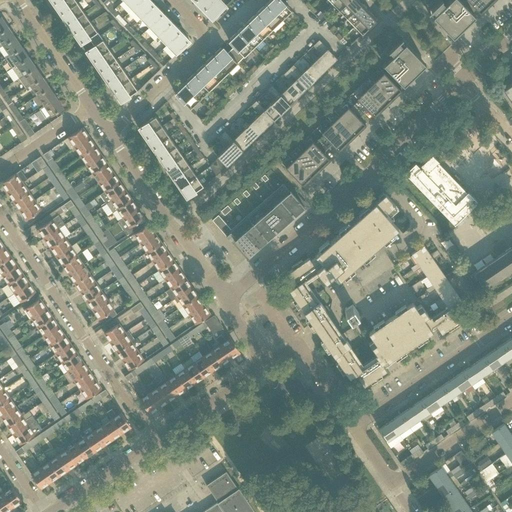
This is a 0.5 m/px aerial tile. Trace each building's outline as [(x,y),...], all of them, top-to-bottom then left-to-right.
[(60,15),(77,3),(75,0),(59,0),(53,5),(58,11),(60,13),(59,14),(60,15)] [(123,0),(124,0),(132,9),(141,0),(123,0)] [(141,0),(132,9),(141,18),(155,5),(150,0),(141,0)] [(195,0),(194,1),(203,10),(213,0),(195,0)] [(212,19),(226,6),(220,0),(213,0),(203,10),(212,19)] [(269,0),(265,4),(267,6),(281,21),(291,11),(280,0),(269,0)] [(334,0),(332,3),(339,11),(350,0),(334,0)] [(350,0),(339,11),(347,18),(362,4),(358,0),(350,0)] [(453,37),(475,15),(472,12),(476,8),(467,0),(448,0),(445,3),(442,0),(440,0),(428,12),(428,13),(432,9),(435,13),(433,16),(453,37)] [(484,0),(467,0),(476,8),(481,13),(480,12),(485,6),(486,7),(489,4),(484,0)] [(67,24),(84,13),(77,3),(60,15),(64,21),(65,20),(66,23),(67,24)] [(347,18),(354,26),(369,12),(362,4),(347,18)] [(141,18),(150,27),(163,14),(155,5),(141,18)] [(256,13),(257,15),(272,30),(281,21),(267,6),(265,8),(263,6),(256,13)] [(354,26),(362,34),(373,24),(373,23),(374,22),(375,22),(377,20),(369,12),(354,26)] [(73,34),(90,22),(84,13),(67,24),(71,30),(73,32),(72,33),(73,34)] [(150,27),(158,36),(172,23),(163,14),(150,27)] [(246,22),(248,24),(262,39),(272,30),(257,15),(255,17),(254,15),(246,22)] [(100,36),(97,32),(90,22),(73,34),(77,40),(78,39),(80,42),(79,42),(80,44),(89,38),(91,42),(100,36)] [(158,36),(167,45),(181,31),(172,23),(158,36)] [(237,31),(239,33),(253,48),(262,39),(248,24),(246,26),(244,24),(237,31)] [(0,47),(3,45),(15,37),(8,27),(0,32),(0,47)] [(167,45),(176,54),(190,41),(181,31),(167,45)] [(234,46),(231,50),(240,60),(244,57),(253,48),(239,33),(236,35),(235,33),(229,39),(230,40),(229,41),(234,46)] [(109,49),(102,39),(100,36),(91,42),(94,46),(85,51),(86,53),(87,52),(89,55),(88,56),(92,61),(109,49)] [(3,45),(10,55),(21,47),(15,37),(3,45)] [(403,85),(425,63),(405,42),(402,45),(399,41),(402,38),(402,37),(387,51),(388,52),(388,51),(392,55),(383,64),(384,64),(380,68),(396,85),(400,82),(403,85)] [(337,59),(319,40),(313,46),(321,54),(311,64),(321,74),(337,59)] [(5,58),(12,68),(28,57),(21,47),(10,55),(5,58)] [(216,55),(214,57),(228,72),(237,63),(240,60),(231,50),(227,53),(222,47),(221,49),(220,48),(214,53),(216,55)] [(272,48),(265,55),(268,58),(275,51),(272,48)] [(99,71),(116,59),(109,49),(92,61),(93,63),(94,62),(95,65),(99,71)] [(207,64),(204,66),(219,81),(228,72),(214,57),(212,55),(205,62),(207,64)] [(12,68),(19,78),(35,67),(28,57),(12,68)] [(106,81),(123,69),(116,59),(99,71),(99,72),(100,72),(102,74),(101,75),(106,81)] [(197,73),(195,75),(210,90),(219,81),(204,66),(203,64),(196,71),(197,73)] [(305,90),(306,88),(307,89),(313,83),(312,82),(316,79),(317,80),(316,79),(321,74),(311,64),(301,73),(293,65),(287,71),(291,75),(295,80),(305,90)] [(26,88),(30,85),(42,77),(35,67),(19,78),(26,88)] [(396,85),(380,68),(379,67),(370,76),(392,98),(395,95),(394,94),(399,89),(401,91),(401,90),(396,85)] [(123,69),(106,81),(107,82),(109,84),(108,85),(113,91),(130,79),(123,69)] [(188,82),(186,84),(200,99),(210,90),(195,75),(194,73),(186,81),(188,82)] [(392,98),(370,76),(361,84),(382,105),(385,103),(391,98),(392,99),(392,98)] [(30,85),(37,95),(49,87),(42,77),(30,85)] [(120,102),(135,91),(137,90),(130,79),(113,91),(114,93),(114,92),(116,95),(115,95),(120,102)] [(295,80),(280,94),(290,104),(295,99),(296,100),(301,95),(300,94),(302,92),(303,93),(302,92),(305,90),(295,80)] [(175,93),(190,109),(200,99),(186,84),(184,82),(177,90),(178,91),(176,93),(176,92),(175,93)] [(511,82),(502,89),(511,103),(511,82)] [(361,84),(352,93),(358,100),(354,104),(363,114),(367,109),(374,116),(375,116),(373,114),(379,109),(379,110),(382,107),(383,108),(384,107),(382,105),(361,84)] [(280,94),(272,86),(268,90),(276,98),(264,109),(274,120),(275,118),(276,119),(282,114),(281,113),(290,104),(280,94)] [(49,87),(37,95),(44,105),(56,97),(49,87)] [(2,90),(0,91),(0,94),(5,102),(10,99),(3,89),(2,90)] [(44,105),(39,108),(46,119),(63,107),(56,97),(44,105)] [(258,135),(262,131),(263,132),(268,127),(267,126),(271,122),(272,123),(273,123),(272,122),(274,120),(264,109),(256,101),(251,105),(259,114),(248,125),(258,135)] [(354,104),(349,108),(343,102),(334,110),(355,131),(358,129),(364,124),(365,125),(366,125),(359,118),(363,114),(354,104)] [(8,107),(12,112),(17,109),(13,104),(8,107)] [(17,109),(12,112),(19,122),(23,119),(21,116),(17,109)] [(325,119),(346,140),(347,142),(348,142),(347,141),(350,138),(350,137),(355,132),(356,134),(357,133),(355,131),(334,110),(325,119)] [(9,114),(5,117),(10,123),(14,121),(9,114)] [(162,126),(155,116),(138,128),(139,130),(140,129),(141,132),(145,138),(162,126)] [(19,122),(29,137),(34,134),(24,119),(23,119),(19,122)] [(325,119),(316,128),(323,134),(318,139),(327,148),(332,144),(339,151),(339,150),(338,149),(343,144),(343,143),(346,140),(325,119)] [(11,127),(21,143),(27,139),(16,124),(11,127)] [(242,150),(258,135),(248,125),(233,140),(242,150)] [(169,136),(162,126),(145,138),(146,139),(148,141),(147,142),(152,148),(169,136)] [(68,137),(74,147),(88,137),(82,128),(68,137)] [(226,166),(232,160),(233,161),(238,156),(237,155),(239,153),(240,154),(239,153),(242,150),(233,140),(224,131),(218,137),(227,146),(216,156),(218,157),(226,166)] [(176,147),(169,136),(152,148),(153,150),(153,149),(155,152),(154,152),(159,159),(176,147)] [(318,139),(314,143),(308,136),(299,145),(320,167),(323,164),(323,163),(328,158),(329,160),(330,159),(323,152),(327,148),(318,139)] [(74,147),(80,156),(95,146),(88,137),(74,147)] [(299,145),(290,153),(310,174),(313,172),(314,172),(319,167),(320,168),(321,168),(320,167),(299,145)] [(80,156),(86,165),(101,155),(95,146),(80,156)] [(183,157),(176,147),(159,159),(160,160),(160,159),(162,162),(161,162),(166,169),(183,157)] [(47,152),(43,155),(47,161),(51,157),(47,152)] [(290,153),(281,162),(303,185),(302,183),(307,178),(308,179),(311,176),(312,177),(312,176),(310,174),(290,153)] [(86,165),(93,173),(107,164),(101,155),(86,165)] [(456,182),(459,180),(454,176),(452,178),(438,163),(439,162),(432,155),(419,167),(415,163),(404,173),(405,174),(405,173),(454,224),(454,225),(478,202),(468,191),(466,193),(456,182)] [(40,156),(31,163),(35,169),(37,172),(42,169),(47,166),(45,163),(44,162),(40,156)] [(190,167),(183,157),(166,169),(167,170),(169,172),(168,172),(173,179),(190,167)] [(218,157),(214,162),(222,170),(226,166),(218,157)] [(214,162),(209,166),(216,176),(222,170),(214,162)] [(55,163),(51,166),(55,173),(60,170),(55,163)] [(93,173),(99,182),(113,173),(107,164),(93,173)] [(173,179),(173,180),(174,179),(176,182),(175,182),(179,189),(196,177),(190,167),(173,179)] [(48,168),(44,171),(48,178),(53,175),(48,168)] [(2,183),(8,193),(22,183),(27,179),(21,170),(2,183)] [(60,170),(55,173),(60,179),(64,176),(60,170)] [(99,182),(105,191),(119,182),(113,173),(99,182)] [(53,175),(48,178),(53,184),(57,181),(53,175)] [(179,189),(180,189),(181,189),(182,191),(182,192),(186,198),(203,186),(196,177),(179,189)] [(511,203),(511,202),(511,179),(501,187),(511,203)] [(67,181),(63,184),(67,191),(72,188),(67,181)] [(105,191),(111,200),(125,191),(119,182),(105,191)] [(8,193),(14,202),(28,192),(22,183),(8,193)] [(82,183),(74,188),(77,192),(84,187),(82,183)] [(249,256),(304,207),(290,191),(289,191),(283,184),(231,229),(229,231),(230,232),(226,236),(232,244),(235,241),(249,256)] [(61,187),(56,190),(60,196),(65,193),(61,187)] [(72,188),(67,191),(72,197),(76,194),(72,188)] [(111,200),(101,207),(107,216),(112,213),(131,200),(125,191),(111,200)] [(14,202),(20,210),(34,201),(28,192),(14,202)] [(289,277),(285,280),(291,288),(289,289),(289,290),(302,281),(313,273),(317,271),(319,273),(325,281),(332,275),(337,281),(339,280),(344,275),(398,228),(388,217),(393,212),(390,209),(395,205),(385,193),(315,254),(313,251),(312,252),(307,255),(309,258),(286,273),(289,277)] [(80,199),(75,202),(80,209),(84,206),(80,199)] [(70,200),(60,207),(63,212),(69,208),(73,205),(70,200)] [(131,200),(112,213),(118,222),(123,218),(137,209),(131,200)] [(34,201),(20,210),(26,219),(35,214),(40,210),(34,201)] [(84,206),(80,209),(84,215),(88,212),(84,206)] [(137,209),(123,218),(129,227),(144,218),(137,209)] [(79,214),(75,217),(81,226),(85,223),(79,214)] [(221,218),(218,215),(212,220),(215,223),(221,218)] [(46,223),(38,229),(44,238),(58,229),(64,225),(59,218),(57,218),(56,219),(55,217),(52,219),(46,223)] [(92,217),(87,220),(92,227),(96,224),(92,217)] [(223,221),(221,218),(215,223),(217,226),(223,221)] [(226,224),(225,223),(223,221),(217,226),(220,229),(226,224)] [(85,223),(81,226),(86,233),(90,230),(85,223)] [(96,224),(92,227),(96,233),(101,230),(96,224)] [(134,234),(140,243),(154,233),(148,224),(134,234)] [(229,227),(226,224),(220,229),(223,232),(223,233),(229,227)] [(58,229),(44,238),(50,247),(64,237),(70,234),(64,225),(58,229)] [(103,232),(98,236),(106,248),(111,244),(103,232)] [(140,243),(146,252),(161,242),(154,233),(140,243)] [(93,234),(89,237),(93,244),(98,241),(93,234)] [(50,247),(56,256),(70,246),(64,237),(50,247)] [(98,241),(93,244),(98,251),(102,248),(98,241)] [(146,252),(152,261),(167,251),(161,242),(146,252)] [(410,268),(412,270),(438,252),(437,250),(430,254),(424,245),(411,254),(417,263),(410,268)] [(56,256),(62,265),(76,255),(70,246),(56,256)] [(0,249),(0,262),(10,256),(4,247),(0,249)] [(511,247),(476,272),(468,277),(479,293),(511,270),(511,247)] [(113,248),(109,252),(113,258),(118,255),(113,248)] [(152,261),(159,270),(173,260),(167,251),(152,261)] [(62,265),(68,274),(83,264),(88,261),(82,252),(76,255),(62,265)] [(105,252),(101,255),(106,262),(110,259),(105,252)] [(420,268),(426,276),(439,267),(433,259),(440,254),(438,252),(412,270),(413,272),(420,268)] [(218,260),(214,254),(209,257),(213,263),(218,260)] [(0,276),(2,275),(16,265),(10,256),(0,262),(0,276)] [(110,259),(106,262),(110,268),(114,265),(110,259)] [(121,260),(117,263),(121,269),(126,266),(121,260)] [(159,270),(165,279),(179,269),(173,260),(159,270)] [(68,274),(75,283),(89,273),(83,264),(68,274)] [(2,275),(9,284),(23,275),(16,265),(2,275)] [(126,266),(121,269),(125,276),(130,273),(126,266)] [(425,289),(427,292),(453,274),(451,271),(445,276),(439,267),(426,276),(432,285),(425,289)] [(165,279),(171,288),(185,278),(179,269),(165,279)] [(118,270),(114,273),(118,280),(122,277),(118,270)] [(89,273),(75,283),(81,292),(95,282),(89,273)] [(435,289),(442,299),(455,290),(448,281),(455,276),(453,274),(427,292),(428,294),(435,289)] [(9,284),(15,293),(29,284),(23,275),(9,284)] [(122,277),(118,280),(122,286),(127,283),(122,277)] [(133,278),(129,281),(133,287),(138,284),(133,278)] [(172,295),(174,299),(191,287),(185,278),(171,288),(174,293),(172,295)] [(300,306),(312,297),(318,293),(315,289),(309,292),(302,281),(289,290),(300,306)] [(81,292),(87,301),(101,291),(95,282),(81,292)] [(29,284),(15,293),(21,302),(35,292),(29,284)] [(138,284),(133,287),(138,294),(142,291),(138,284)] [(180,301),(183,306),(197,296),(191,287),(174,299),(177,303),(180,301)] [(131,289),(126,292),(127,293),(131,298),(135,295),(131,290),(131,289)] [(442,299),(448,309),(449,310),(467,299),(464,295),(460,298),(455,290),(442,299)] [(87,301),(93,310),(107,300),(101,291),(87,301)] [(146,296),(141,299),(145,305),(150,302),(146,296)] [(183,306),(189,315),(203,305),(197,296),(183,306)] [(318,332),(334,355),(347,347),(342,340),(348,337),(344,332),(339,336),(330,323),(324,314),(329,310),(326,305),(321,309),(312,297),(300,306),(318,332)] [(25,308),(32,318),(46,308),(39,299),(25,308)] [(362,368),(351,376),(356,384),(361,381),(363,386),(386,370),(385,368),(390,364),(389,361),(432,331),(431,329),(436,326),(441,333),(463,317),(458,309),(469,302),(467,299),(449,310),(448,309),(437,317),(433,319),(431,317),(429,318),(420,304),(416,307),(413,303),(410,304),(406,307),(373,330),(368,333),(373,340),(368,343),(376,354),(375,355),(377,358),(373,360),(362,368)] [(107,300),(93,310),(99,319),(103,317),(106,321),(116,314),(107,300)] [(140,302),(130,308),(133,313),(133,314),(137,311),(138,311),(139,310),(143,317),(147,314),(148,314),(140,302)] [(150,302),(145,305),(150,312),(155,309),(150,302)] [(350,318),(355,315),(358,313),(352,304),(344,310),(350,318)] [(203,305),(189,315),(195,324),(210,314),(203,305)] [(32,318),(38,327),(52,317),(46,308),(32,318)] [(158,313),(153,317),(158,323),(162,320),(158,313)] [(214,315),(205,321),(210,328),(213,334),(216,332),(223,328),(214,315)] [(38,327),(44,336),(58,326),(52,317),(38,327)] [(150,318),(146,321),(151,328),(155,325),(150,318)] [(162,320),(158,323),(162,330),(167,326),(162,320)] [(5,322),(0,325),(5,332),(10,329),(5,322)] [(104,333),(110,342),(124,333),(118,323),(104,333)] [(202,323),(196,327),(199,332),(205,328),(202,323)] [(155,325),(151,328),(155,334),(160,331),(155,325)] [(44,336),(50,345),(64,335),(58,326),(44,336)] [(196,327),(190,331),(194,336),(199,332),(196,327)] [(170,332),(166,335),(170,342),(175,339),(175,338),(170,332)] [(110,342),(117,351),(131,342),(124,333),(110,342)] [(8,337),(13,344),(18,341),(13,334),(8,337)] [(50,345),(56,354),(70,344),(64,335),(50,345)] [(221,335),(216,338),(221,344),(230,358),(240,352),(230,338),(225,341),(221,335)] [(184,336),(178,340),(181,345),(187,341),(184,336)] [(163,337),(159,340),(163,346),(168,343),(163,337)] [(5,338),(1,341),(6,348),(10,345),(5,338)] [(178,340),(172,343),(176,348),(181,345),(178,340)] [(18,341),(13,344),(17,350),(22,347),(18,341)] [(117,351),(123,360),(137,351),(131,342),(117,351)] [(504,343),(493,350),(501,362),(511,355),(504,343)] [(56,354),(62,363),(76,353),(70,344),(56,354)] [(221,344),(212,350),(221,364),(230,358),(221,344)] [(10,345),(6,348),(11,355),(15,353),(10,345)] [(349,378),(351,376),(362,368),(354,357),(359,354),(356,349),(351,353),(347,347),(334,355),(349,378)] [(166,348),(160,352),(163,357),(169,353),(166,348)] [(212,350),(203,356),(212,371),(221,364),(212,350)] [(493,350),(483,358),(491,370),(501,362),(493,350)] [(137,351),(123,360),(129,370),(143,360),(137,351)] [(199,351),(190,357),(194,363),(203,377),(212,371),(203,356),(199,351)] [(20,355),(25,362),(30,359),(25,352),(20,355)] [(160,352),(154,356),(158,360),(163,357),(160,352)] [(62,363),(58,366),(64,374),(68,371),(68,372),(82,362),(76,353),(62,363)] [(16,355),(12,358),(19,367),(23,364),(16,355)] [(483,358),(472,365),(481,377),(491,370),(483,358)] [(30,359),(25,362),(29,368),(34,365),(30,359)] [(148,360),(142,364),(145,369),(151,365),(148,360)] [(68,372),(74,380),(88,371),(82,362),(68,372)] [(194,363),(185,369),(194,383),(203,377),(194,363)] [(23,364),(19,367),(23,374),(27,371),(23,364)] [(142,364),(137,368),(140,372),(140,373),(145,369),(142,364)] [(472,365),(462,372),(470,384),(474,390),(485,383),(481,377),(472,365)] [(32,373),(37,380),(42,376),(37,369),(32,373)] [(185,369),(176,375),(186,389),(194,383),(185,369)] [(74,380),(80,390),(95,380),(88,371),(74,380)] [(131,372),(124,377),(127,381),(134,377),(131,372)] [(462,372),(452,379),(460,391),(470,384),(462,372)] [(305,389),(299,380),(298,379),(297,378),(296,377),(295,376),(294,376),(293,375),(292,375),(291,374),(290,374),(288,374),(286,374),(285,374),(283,374),(282,375),(281,375),(277,386),(273,388),(274,389),(275,390),(276,392),(277,393),(278,394),(279,394),(280,395),(282,396),(283,396),(284,397),(286,397),(287,397),(289,397),(290,397),(292,396),(293,396),(296,395),(297,394),(305,389)] [(30,375),(26,378),(31,385),(35,382),(30,375)] [(176,375),(167,381),(177,395),(186,389),(176,375)] [(42,376),(37,380),(41,386),(46,382),(42,376)] [(452,379),(441,386),(450,398),(460,391),(452,379)] [(95,380),(80,390),(87,398),(101,389),(95,380)] [(167,381),(158,387),(168,401),(177,395),(167,381)] [(441,386),(431,393),(439,405),(450,398),(441,386)] [(44,390),(49,397),(54,394),(49,387),(44,390)] [(158,387),(149,393),(159,407),(168,401),(158,387)] [(0,392),(0,405),(10,399),(4,390),(0,392)] [(108,394),(105,390),(99,394),(102,398),(108,394)] [(503,392),(495,397),(497,401),(505,396),(503,392)] [(43,393),(39,396),(43,402),(47,400),(43,393)] [(159,407),(149,393),(140,399),(149,414),(159,407)] [(431,393),(421,400),(429,412),(439,405),(431,393)] [(54,394),(49,397),(53,403),(58,400),(54,394)] [(497,401),(495,397),(487,403),(490,407),(497,401)] [(94,398),(87,402),(90,407),(97,402),(94,398)] [(0,405),(0,414),(2,417),(17,408),(10,399),(0,405)] [(47,400),(43,402),(49,411),(53,408),(47,400)] [(421,400),(410,407),(418,419),(429,412),(421,400)] [(87,402),(80,407),(83,411),(90,407),(87,402)] [(60,404),(56,407),(62,415),(66,412),(60,404)] [(482,406),(474,412),(477,415),(485,410),(482,406)] [(410,407),(400,414),(408,426),(418,419),(410,407)] [(2,417),(8,426),(23,416),(17,408),(2,417)] [(53,408),(49,411),(55,420),(59,417),(53,408)] [(111,409),(107,412),(112,419),(121,433),(131,427),(121,413),(116,416),(111,409)] [(76,410),(69,414),(72,419),(79,414),(76,410)] [(477,415),(474,412),(467,417),(469,421),(477,415)] [(69,414),(63,419),(66,423),(72,419),(69,414)] [(400,414),(390,422),(398,433),(408,426),(400,414)] [(8,426),(14,435),(35,420),(32,415),(25,420),(23,416),(8,426)] [(112,419),(103,425),(111,436),(112,439),(121,433),(112,419)] [(35,420),(14,435),(20,444),(42,429),(35,420)] [(462,420),(453,426),(456,430),(464,424),(462,420)] [(58,422),(52,427),(55,431),(61,426),(58,422)] [(398,433),(390,422),(379,429),(387,441),(398,433)] [(491,432),(499,442),(511,434),(504,424),(491,432)] [(103,425),(94,431),(98,436),(104,445),(112,439),(111,436),(103,425)] [(456,430),(453,426),(446,431),(449,435),(456,430)] [(52,427),(45,431),(48,436),(55,431),(52,427)] [(86,436),(85,437),(95,451),(104,445),(98,436),(94,431),(86,436)] [(41,434),(34,439),(37,443),(44,438),(41,434)] [(499,442),(506,453),(511,448),(511,436),(511,434),(499,442)] [(441,435),(433,440),(435,444),(443,438),(441,435)] [(85,437),(76,443),(86,457),(95,451),(85,437)] [(34,439),(27,444),(30,448),(37,443),(34,439)] [(435,444),(433,440),(425,445),(428,449),(435,444)] [(76,443),(67,449),(77,464),(86,457),(76,443)] [(15,451),(18,456),(25,451),(21,447),(15,451)] [(511,448),(506,453),(499,458),(506,468),(511,464),(511,448)] [(67,449),(58,455),(68,470),(77,464),(67,449)] [(420,449),(412,454),(415,458),(423,452),(420,449)] [(461,451),(454,455),(456,458),(460,464),(459,465),(458,466),(460,469),(461,468),(466,465),(469,463),(461,451)] [(415,458),(412,454),(405,459),(407,463),(415,458)] [(58,455),(49,461),(59,476),(68,470),(58,455)] [(487,456),(477,463),(482,469),(491,463),(487,456)] [(49,461),(40,468),(50,482),(53,480),(59,476),(49,461)] [(458,466),(450,471),(452,474),(460,469),(458,466)] [(429,475),(436,485),(448,477),(441,467),(429,475)] [(40,468),(31,474),(41,488),(50,482),(40,468)] [(460,469),(452,474),(455,478),(463,473),(460,469)] [(253,511),(251,508),(250,508),(239,492),(240,491),(226,471),(206,485),(207,487),(208,487),(219,504),(211,510),(209,508),(202,511),(253,511)] [(436,485),(443,496),(455,487),(449,478),(448,477),(436,485)] [(472,486),(464,492),(467,495),(475,489),(472,486)] [(12,487),(3,493),(13,507),(22,501),(12,487)] [(443,496),(450,506),(463,498),(455,487),(443,496)] [(475,489),(467,495),(470,499),(478,494),(475,489)] [(3,493),(0,495),(0,507),(3,511),(5,511),(13,507),(3,493)] [(450,506),(454,511),(463,511),(470,508),(463,498),(450,506)]
